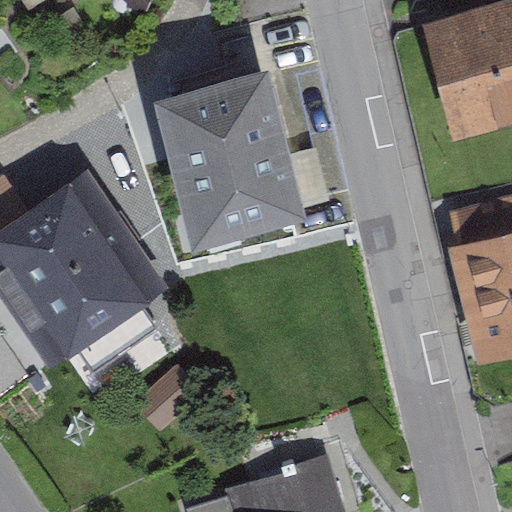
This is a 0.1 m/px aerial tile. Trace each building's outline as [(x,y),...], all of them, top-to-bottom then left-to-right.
[(511,0),(503,0),(413,28),(450,145),(511,125),(511,0)] [(306,239),(265,76),(146,108),(186,270),(306,239)] [(0,280),(62,365),(153,296),(70,181),(0,229),(0,280)] [(511,355),(511,229),(447,246),(477,364),(511,355)] [(335,511),(314,448),(237,474),(249,511),(335,511)]
